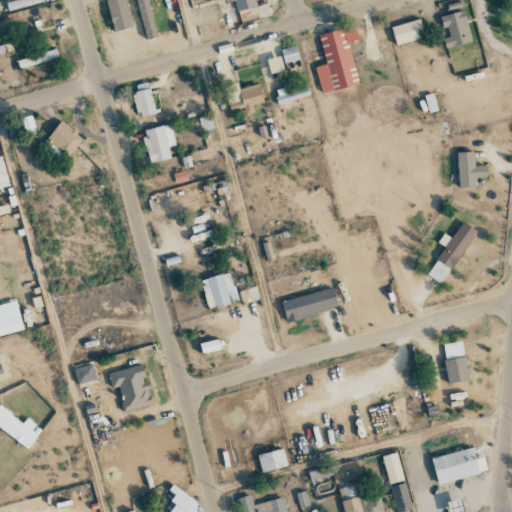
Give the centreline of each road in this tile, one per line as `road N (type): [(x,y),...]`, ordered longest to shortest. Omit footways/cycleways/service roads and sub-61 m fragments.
road 1 (residential): [(217,511),(79,0)]
road 2 (residential): [(391,0),(0,109)]
road 3 (residential): [(511,302),(185,391)]
road 4 (tertiary): [(497,511),(511,346)]
